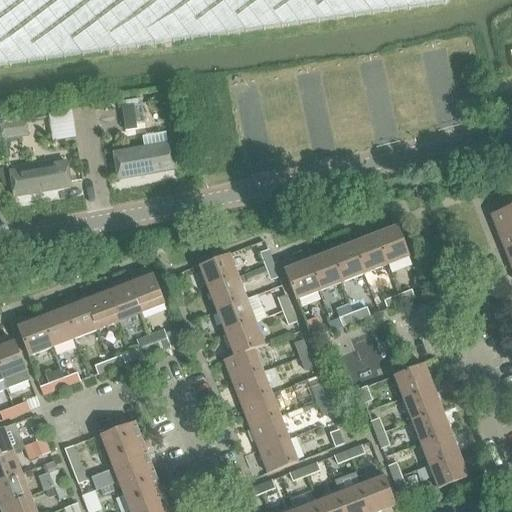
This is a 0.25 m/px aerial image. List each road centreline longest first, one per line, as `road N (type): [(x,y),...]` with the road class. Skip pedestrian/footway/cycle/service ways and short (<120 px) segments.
road 1 (unclassified): [(511,127),(0,240)]
road 2 (residential): [(511,474),(459,308),(406,330)]
road 3 (residential): [(199,511),(153,396),(62,427)]
